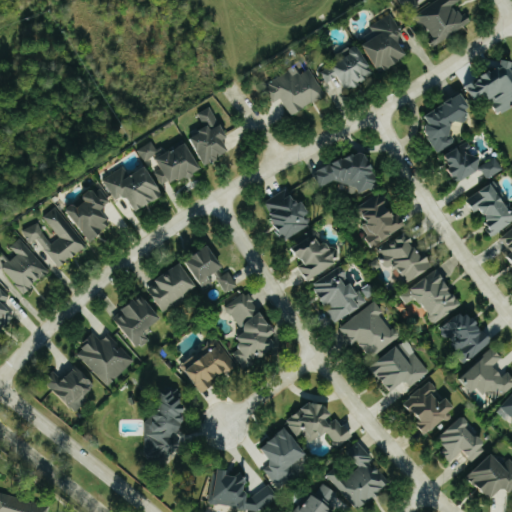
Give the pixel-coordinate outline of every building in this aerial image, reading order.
[(418,4),(415,0),(397,0),(407,13),(418,4)] [(468,21),(462,12),(457,16),(450,4),(455,0),(432,0),(410,14),(429,45),(468,21)] [(366,26),(370,33),(354,43),(371,72),(399,55),(391,41),(401,35),(387,13),(366,26)] [(323,64),(330,74),(332,73),(344,90),(368,74),(349,46),(323,64)] [(492,112),(511,101),(511,71),(504,57),(494,63),(471,75),(472,78),(458,85),(467,102),(482,93),(492,112)] [(291,70),(267,82),(276,101),(284,98),(292,116),(303,111),(301,107),(322,96),(309,68),(294,75),(291,70)] [(415,114),(422,124),(417,127),(433,153),(453,140),(442,122),(464,108),(453,91),(415,114)] [(206,164),(232,153),(225,139),(228,138),(214,106),(199,113),(206,130),(193,135),(206,164)] [(146,161),(160,152),(153,140),(139,149),(146,161)] [(444,176),(448,174),(452,180),(478,165),(464,140),(433,157),(444,176)] [(165,188),(203,167),(188,142),(159,159),(164,168),(156,172),(165,188)] [(313,170),(322,189),(343,179),(351,195),(373,184),(356,150),(313,170)] [(500,168),(492,155),(480,163),(488,176),(500,168)] [(126,167),(105,178),(117,201),(129,195),(138,211),(165,196),(149,166),(130,176),(126,167)] [(511,216),(508,210),(503,212),(496,200),(502,196),(492,180),(462,197),(486,236),(511,220),(511,216)] [(91,241),(113,227),(102,210),(111,203),(100,186),(83,197),(85,199),(70,210),(91,241)] [(288,239),(311,225),(305,216),(311,212),(304,199),(297,203),(288,189),(266,202),(288,239)] [(399,227),(379,192),(351,208),(367,234),(362,237),(366,246),(399,227)] [(40,222),(23,230),(29,243),(42,237),(55,266),(83,253),(61,207),(46,214),(59,240),(51,244),(40,222)] [(511,227),(496,238),(505,252),(498,256),(506,269),(510,266),(511,268),(511,227)] [(309,280),(338,262),(319,231),(295,246),(306,263),(300,266),(309,280)] [(403,280),(428,265),(420,252),(413,257),(405,243),(407,242),(403,235),(393,242),(391,238),(374,249),(392,278),(399,274),(403,280)] [(11,247),(18,254),(3,268),(26,294),(51,271),(21,238),(11,247)] [(189,258),(201,282),(225,270),(214,246),(189,258)] [(155,279),(157,283),(149,287),(162,309),(199,288),(184,263),(155,279)] [(335,322),(377,297),(370,284),(358,291),(352,281),(351,281),(343,266),(312,283),(335,322)] [(459,304),(451,292),(448,294),(432,269),(397,292),(404,304),(413,298),(429,324),(459,304)] [(239,286),(232,271),(219,277),(226,292),(239,286)] [(233,352),(245,370),(277,349),(270,338),(278,333),(249,291),(227,306),(244,331),(238,334),(245,344),(233,352)] [(146,331),(162,320),(146,294),(116,313),(138,348),(151,340),(146,331)] [(399,338),(382,313),(383,312),(376,301),(339,326),(352,345),(359,340),(371,357),(399,338)] [(488,341),(479,330),(476,332),(460,312),(451,319),(450,317),(436,328),(463,362),(488,341)] [(136,360),(110,333),(102,341),(95,335),(77,352),(110,386),(136,360)] [(213,382),(237,367),(221,339),(183,361),(202,394),(216,386),(213,382)] [(372,366),(392,392),(407,381),(411,387),(430,372),(414,350),(408,355),(400,345),(372,366)] [(453,376),(464,391),(471,386),(479,396),(485,391),(491,399),(511,382),(503,371),(498,374),(490,364),(498,358),(489,347),(453,376)] [(97,383),(76,365),(64,379),(57,373),(47,384),(70,404),(72,402),(77,407),(97,383)] [(457,407),(448,397),(442,402),(435,393),(439,389),(431,380),(405,402),(422,421),(420,423),(429,435),(452,416),(450,413),(457,407)] [(511,390),(494,411),(502,418),(507,419),(511,422),(511,390)] [(147,417),(146,457),(181,458),(184,394),(161,393),(160,418),(147,417)] [(288,419),(299,437),(306,433),(311,442),(329,432),(338,446),(353,436),(340,415),(336,417),(324,397),(288,419)] [(441,437),(448,445),(442,451),(451,462),(463,451),(472,461),(489,446),(464,417),(441,437)] [(280,487),(300,473),(295,465),(309,455),(289,427),(263,446),(274,462),(266,468),(280,487)] [(328,474),(358,511),(392,484),(373,461),(375,459),(360,441),(346,452),(359,468),(348,477),(338,466),(328,474)] [(470,473),(494,502),(511,486),(511,458),(505,464),(496,452),(470,473)] [(271,511),(275,493),(249,488),(251,477),(231,473),(231,470),(221,469),(219,479),(214,478),(210,502),(264,511),(271,511)] [(295,511),(340,511),(349,499),(323,482),(305,509),(299,505),(295,511)] [(0,511),(49,511),(51,505),(0,493),(0,511)]
